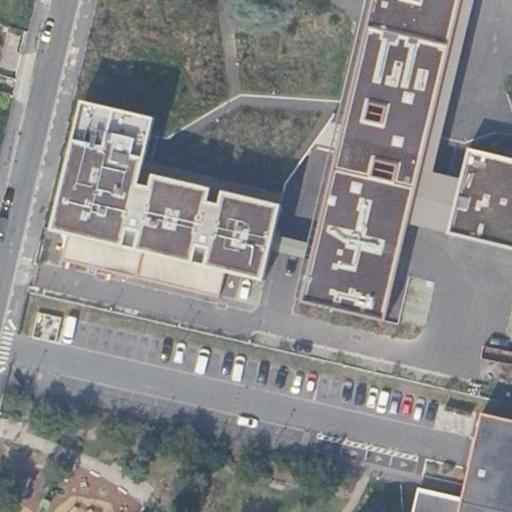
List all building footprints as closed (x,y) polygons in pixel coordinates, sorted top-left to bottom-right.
[(447,41),(456,0),(374,0),(369,24),(434,38),(447,41)] [(278,33),(324,45),(332,13),(286,1),(278,33)] [(369,24),(342,142),(305,298),(387,317),(452,43),(447,41),(434,38),(369,24)] [(261,278),(279,203),(137,169),(145,134),(149,116),(78,100),(48,228),(261,278)] [(511,161),(470,152),(467,151),(447,238),(511,253),(511,161)] [(466,496),(511,507),(511,417),(486,411),(479,439),(466,496)] [(511,511),(511,507),(466,496),(423,486),(422,491),(416,511),(511,511)]
